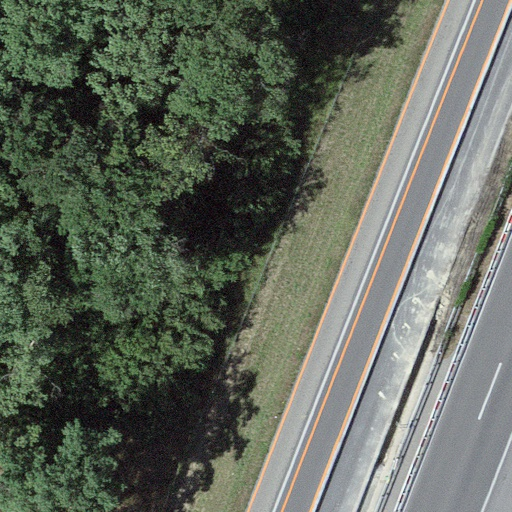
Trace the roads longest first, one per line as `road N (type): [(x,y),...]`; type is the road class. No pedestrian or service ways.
road 1 (motorway): [(511,10),(314,511)]
road 2 (motorway): [(443,511),(511,337)]
